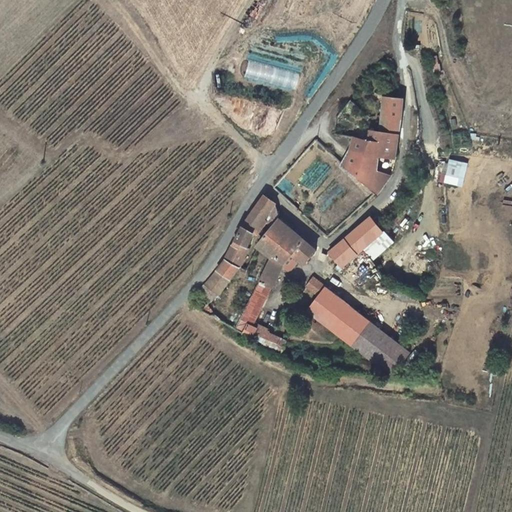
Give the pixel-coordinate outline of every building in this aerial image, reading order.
[(390,115),(405,116),(407,98),(404,92),(400,93),(400,98),(389,97),(387,113),(390,115)] [(342,116),(356,124),(367,112),(355,103),(342,116)] [(387,113),(385,135),(402,136),(405,116),(390,115),(387,113)] [(352,137),(356,124),(342,116),(340,118),(338,135),(352,137)] [(383,194),(394,175),(379,168),(382,153),(398,154),(402,136),(385,135),(375,135),(374,141),(356,138),(352,153),(343,162),(359,177),(360,175),(379,193),(383,194)] [(463,187),(469,162),(450,158),(444,182),(463,187)] [(228,260),(239,267),(256,232),(270,214),(277,225),(282,219),(278,204),(267,196),(250,218),(228,260)] [(374,218),(336,251),(346,262),(341,266),(346,270),(368,250),(386,232),(374,218)] [(277,256),(296,230),(282,219),(277,225),(262,245),(277,256)] [(296,230),(277,256),(265,279),(276,285),(284,270),(288,262),(296,253),(309,263),(320,249),(296,230)] [(209,313),(243,270),(239,267),(228,260),(193,300),(197,307),(209,313)] [(306,285),(320,294),(328,283),(313,275),(306,285)] [(248,333),(253,322),(256,323),(276,285),(265,279),(239,327),(248,333)] [(350,342),(369,315),(330,287),(311,314),(350,342)] [(410,345),(369,315),(350,342),(391,371),(410,345)] [(248,333),(255,336),(259,338),(260,334),(270,338),(269,342),(288,350),(292,340),(277,333),(256,323),(253,322),(248,333)]
